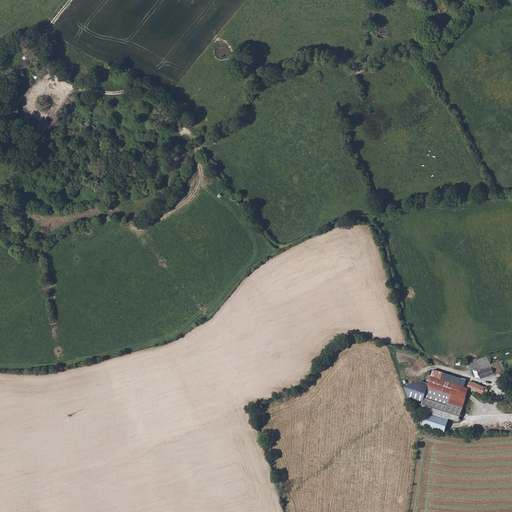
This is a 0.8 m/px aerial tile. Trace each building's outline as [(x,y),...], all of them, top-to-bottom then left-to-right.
[(68,102),(71,95),(63,91),(59,98),(68,102)] [(483,364),(484,367),(477,370),(481,377),(485,379),(486,380),(510,370),(506,361),(495,363),(495,366),(490,368),(488,362),(483,364)] [(468,390),(471,381),(436,371),(432,386),(426,405),(424,412),(428,413),(453,420),(462,423),(472,391),(468,390)] [(472,389),(479,391),(482,385),(475,382),(472,389)] [(426,405),(432,386),(423,383),(410,388),(416,402),(426,405)] [(479,391),(479,392),(486,396),(488,393),(489,394),(491,390),(482,385),(479,391)] [(453,420),(428,413),(424,426),(449,434),(453,420)]
